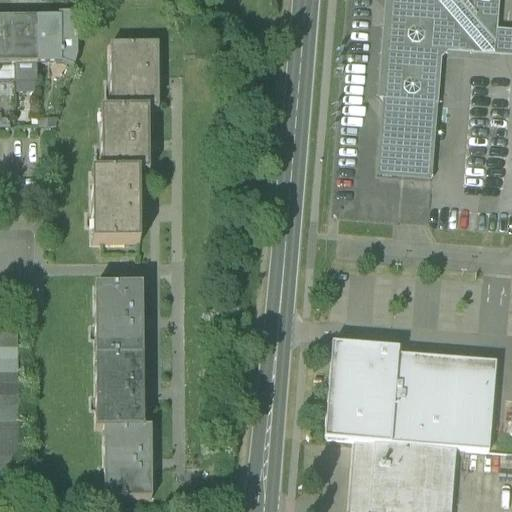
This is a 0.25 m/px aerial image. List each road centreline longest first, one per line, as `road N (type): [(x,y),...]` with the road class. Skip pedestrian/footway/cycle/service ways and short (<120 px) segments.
road 1 (secondary): [(305,0),(260,511)]
road 2 (residential): [(325,248),(511,265)]
